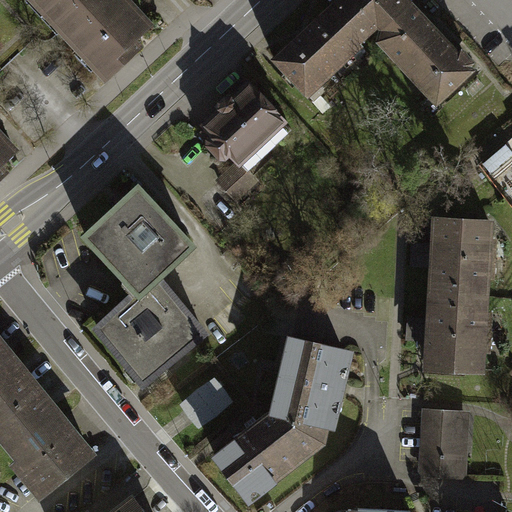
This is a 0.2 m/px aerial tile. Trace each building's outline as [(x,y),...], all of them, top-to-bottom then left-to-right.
[(157,24),(132,0),(25,0),(103,78),(157,24)] [(339,0),(335,0),(266,64),(304,102),(367,43),(339,0)] [(402,0),(339,0),(367,43),(413,11),(402,0)] [(474,78),(413,11),(367,43),(433,114),(474,78)] [(259,91),(217,130),(248,164),(234,176),(243,185),(256,173),(253,170),(295,131),(259,91)] [(0,162),(13,150),(0,136),(0,162)] [(144,188),(86,242),(138,297),(145,306),(169,284),(204,252),(144,188)] [(491,219),(429,216),(425,289),(487,292),(491,219)] [(214,337),(169,284),(145,306),(138,297),(96,332),(147,394),(214,337)] [(482,374),(487,292),(425,289),(420,370),(482,374)] [(275,413),(330,445),(352,351),(293,338),(275,413)] [(0,417),(34,391),(0,346),(0,417)] [(233,398),(214,376),(181,403),(200,426),(233,398)] [(83,454),(34,391),(0,417),(0,452),(32,494),(83,454)] [(470,410),(422,407),(418,475),(466,478),(470,410)] [(215,458),(252,507),(330,445),(275,413),(215,458)] [(140,511),(129,496),(108,511),(140,511)]
